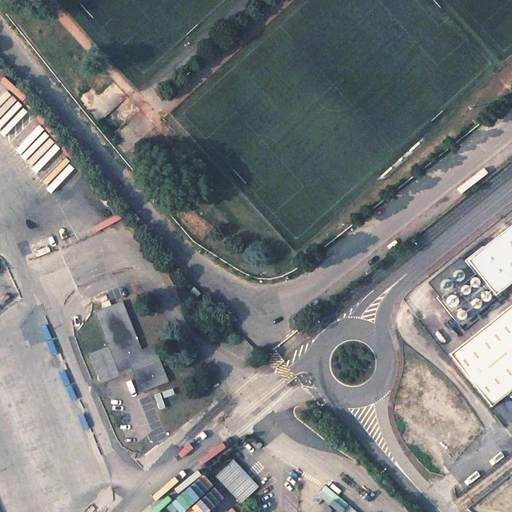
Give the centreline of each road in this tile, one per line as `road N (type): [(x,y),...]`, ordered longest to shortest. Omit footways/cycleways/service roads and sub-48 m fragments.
road 1 (unclassified): [(511,135),(259,341),(0,33)]
road 2 (unknown): [(250,404),(102,511)]
road 3 (unknown): [(386,511),(250,404)]
